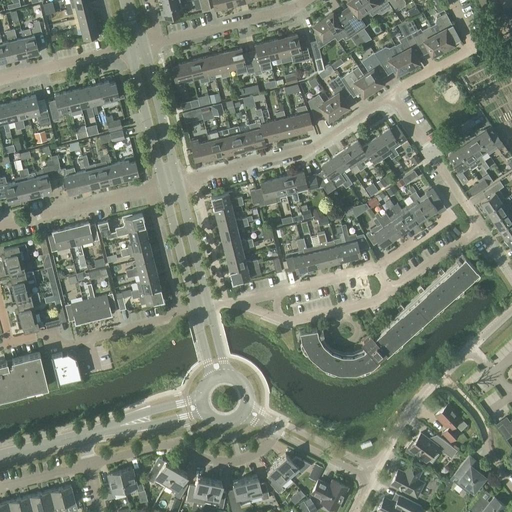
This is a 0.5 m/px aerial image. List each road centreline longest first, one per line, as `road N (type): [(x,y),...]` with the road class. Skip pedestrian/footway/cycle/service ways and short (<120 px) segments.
road 1 (residential): [(195,178),(309,151),(390,95)]
road 2 (residential): [(90,466),(162,446),(222,465),(248,461),(277,432)]
road 3 (residential): [(9,345),(42,337),(60,345),(177,311)]
road 4 (residential): [(481,228),(390,95)]
road 5 (residential): [(147,190),(0,226)]
road 6 (residential): [(160,41),(304,0)]
road 7 (residential): [(390,95),(470,44),(447,0)]
road 8 (tertiary): [(136,47),(134,69),(163,186)]
road 9 (tertiary): [(177,182),(148,65),(136,47)]
road 10 (residential): [(511,487),(473,409),(437,380)]
road 11 (residential): [(226,303),(195,178)]
road 12 (tertiary): [(207,304),(177,182)]
road 13 (tertiary): [(163,186),(194,307)]
road 14 (residential): [(147,190),(177,311)]
